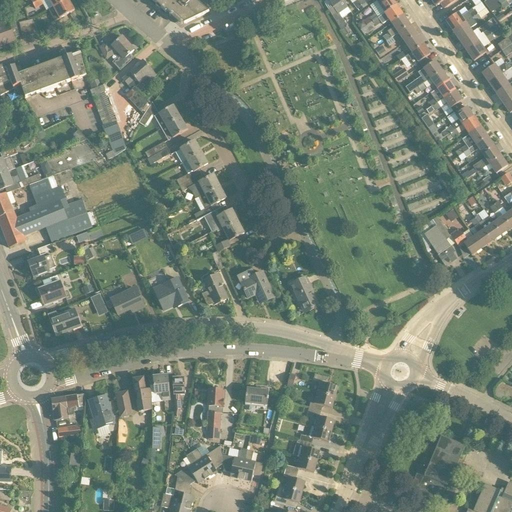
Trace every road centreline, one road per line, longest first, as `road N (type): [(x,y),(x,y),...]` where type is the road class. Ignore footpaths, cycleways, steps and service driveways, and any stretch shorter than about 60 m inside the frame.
road 1 (tertiary): [(337,354),(305,335),(238,323),(162,329),(39,360)]
road 2 (tertiary): [(50,382),(176,353),(337,354)]
road 3 (residential): [(306,232),(279,241),(254,229),(230,159),(187,101),(192,62)]
road 4 (residential): [(306,232),(249,115),(192,62)]
road 5 (residential): [(511,146),(408,0)]
road 6 (residential): [(0,61),(106,22),(129,4)]
road 7 (residential): [(409,352),(437,311),(511,260)]
road 8 (residential): [(335,511),(393,386)]
road 9 (residential): [(337,354),(337,306),(306,232)]
